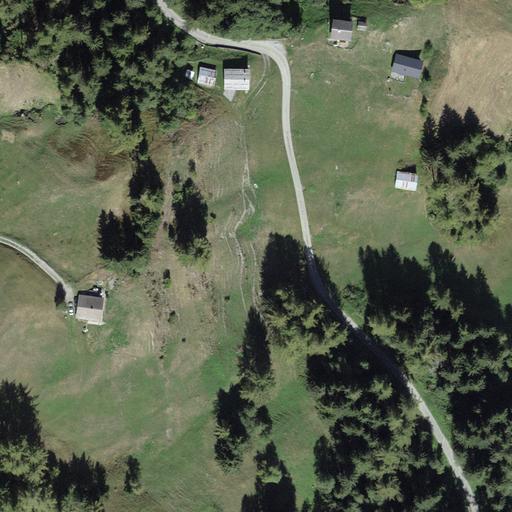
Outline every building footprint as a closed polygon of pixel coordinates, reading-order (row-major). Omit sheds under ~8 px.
[(355,26),(335,24),(333,41),(353,44),(355,26)] [(425,66),(398,58),(394,74),(421,81),(425,66)] [(216,71),(200,69),(198,84),(214,87),(216,71)] [(250,72),(225,72),(225,92),(250,92),(250,72)] [(420,179),(399,175),(397,190),(417,194),(420,179)] [(104,299),(80,296),(77,318),(102,321),(104,299)]
